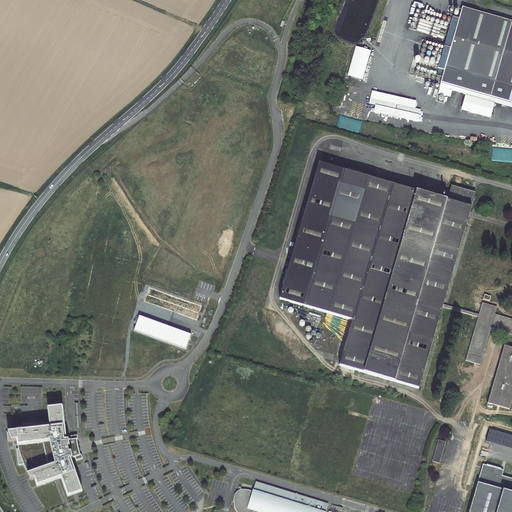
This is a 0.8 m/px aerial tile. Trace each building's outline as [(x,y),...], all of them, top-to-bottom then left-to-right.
[(511,20),(463,6),(441,80),(511,101),(511,20)] [(416,11),(409,27),(413,29),(421,13),(416,11)] [(511,103),(442,82),(441,88),(511,108),(511,103)] [(370,98),(369,104),(419,115),(420,109),(370,98)] [(445,302),(470,215),(476,192),(452,185),(447,199),(320,162),(306,209),(304,208),(296,238),(298,239),(280,298),(353,320),(340,365),(356,369),(420,389),(443,307),(478,318),(466,360),(481,365),(492,329),(511,334),(511,346),(505,344),(487,403),(511,409),(511,403),(511,318),(496,313),(498,307),(483,302),(480,313),(445,302)] [(321,387),(306,449),(322,453),(337,390),(321,387)] [(349,460),(364,398),(348,394),(333,456),(349,460)] [(62,407),(49,408),(51,428),(49,428),(48,423),(24,426),(25,433),(8,434),(9,443),(14,443),(14,447),(18,447),(19,450),(17,450),(19,466),(24,466),(30,476),(32,480),(35,479),(38,487),(62,478),(69,496),(82,491),(70,460),(75,458),(76,461),(83,459),(81,455),(80,456),(79,450),(78,445),(77,440),(78,440),(78,436),(71,436),(72,440),(66,441),(62,407)] [(511,434),(490,428),(486,441),(511,447),(511,434)] [(438,439),(431,460),(440,463),(446,441),(438,439)] [(467,511),(511,511),(511,491),(511,492),(511,488),(511,477),(501,475),(503,470),(500,469),(486,465),(482,464),(467,511)] [(404,510),(408,495),(354,480),(350,496),(404,510)] [(324,511),(327,504),(254,482),(246,509),(256,511),(324,511)]
